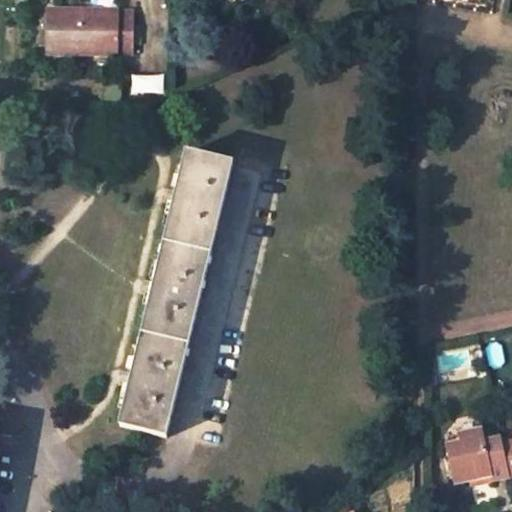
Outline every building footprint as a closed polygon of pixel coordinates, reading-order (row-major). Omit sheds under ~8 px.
[(133,26),(133,11),(102,10),(92,10),(45,10),(45,54),(132,54),(132,42),(133,26)] [(131,379),(120,426),(166,438),(232,164),(185,152),(174,201),(152,290),(131,379)] [(481,425),(461,430),(463,440),(447,443),(454,476),(471,472),(490,468),(492,477),(509,473),(503,445),(501,435),(484,439),(481,425)] [(447,443),(463,440),(461,430),(445,433),(447,443)] [(511,472),(511,442),(503,445),(509,473),(511,472)] [(490,468),(471,472),(473,481),(492,477),(490,468)]
